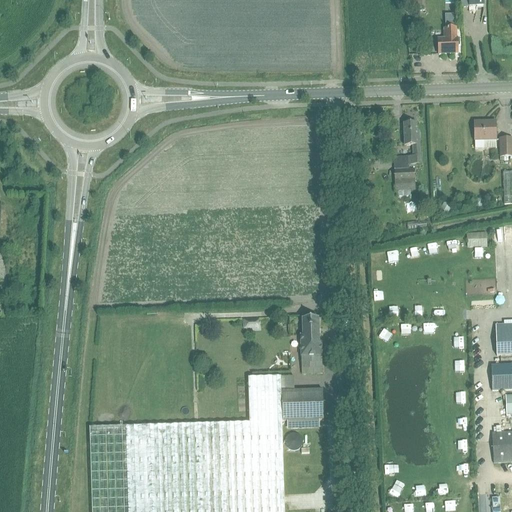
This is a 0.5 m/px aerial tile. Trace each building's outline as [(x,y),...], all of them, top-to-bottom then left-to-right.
[(468,0),(469,8),(484,8),(483,0),(468,0)] [(438,40),(439,46),(439,56),(457,55),(457,47),(460,47),(459,39),(457,40),(456,30),(447,30),(448,40),(438,40)] [(474,123),(475,150),(484,150),(484,143),(496,143),(495,122),(474,123)] [(405,147),(413,147),(414,158),(409,158),(409,166),(421,165),(420,133),(417,133),(416,125),(404,125),(405,147)] [(511,158),(511,140),(500,140),(500,159),(511,158)] [(415,192),(414,170),(394,171),(395,193),(415,192)] [(511,172),(502,172),(503,205),(511,205),(511,172)] [(475,204),(476,207),(479,208),(483,207),(484,204),(483,201),(480,200),(477,201),(475,204)] [(443,203),(439,211),(448,215),(451,207),(443,203)] [(400,229),(399,220),(394,221),(395,225),(392,225),(392,230),(400,229)] [(466,235),(467,249),(487,248),(486,234),(466,235)] [(457,240),(448,242),(450,252),(459,251),(457,240)] [(407,249),(409,259),(419,257),(417,247),(407,249)] [(389,262),(398,260),(396,251),(387,253),(389,262)] [(494,299),(497,306),(503,303),(500,296),(494,299)] [(412,307),(412,317),(422,317),(422,307),(412,307)] [(443,317),(443,307),(432,307),(432,317),(443,317)] [(245,330),(259,330),(259,321),(258,321),(258,319),(242,319),(243,329),(245,329),(245,330)] [(301,336),(302,352),(302,375),(322,374),(321,344),(314,344),(314,336),(321,336),(321,329),(320,319),(308,319),(302,320),(302,336),(301,336)] [(433,324),(423,324),(423,334),(433,334),(433,324)] [(411,336),(410,325),(400,326),(400,336),(411,336)] [(511,325),(495,326),(497,357),(511,356),(511,325)] [(382,330),(378,338),(387,343),(391,335),(382,330)] [(463,349),(463,338),(453,338),(453,349),(463,349)] [(454,362),(454,373),(463,373),(463,362),(454,362)] [(511,366),(490,367),(491,394),(511,392),(511,366)] [(282,422),(281,392),(280,378),(248,379),(249,424),(282,423),(282,422)] [(294,378),(280,378),(281,392),(294,392),(294,378)] [(322,391),(294,392),(281,392),(282,422),(323,421),(322,391)] [(494,464),(511,462),(511,394),(506,395),(507,415),(511,414),(511,432),(492,434),(494,464)] [(455,395),(455,405),(465,405),(465,395),(455,395)] [(466,418),(455,418),(455,429),(465,430),(466,418)] [(92,511),(284,511),(282,423),(249,424),(90,429),(92,511)] [(301,438),(300,436),(299,435),(297,435),(296,434),(294,434),(293,434),(291,434),(290,435),(288,436),(287,437),(286,438),(285,440),(285,441),(285,443),(285,445),(285,446),(286,448),(287,449),(289,450),(290,451),(292,452),(294,452),(296,452),(297,451),(299,450),(300,449),(301,448),(302,446),(303,445),(303,443),(303,441),(302,439),(301,438)] [(383,466),(384,477),(395,476),(394,465),(383,466)] [(457,465),(457,474),(467,475),(467,465),(457,465)] [(388,494),(399,497),(400,492),(389,488),(388,494)] [(445,501),(444,511),(454,511),(455,502),(445,501)]
